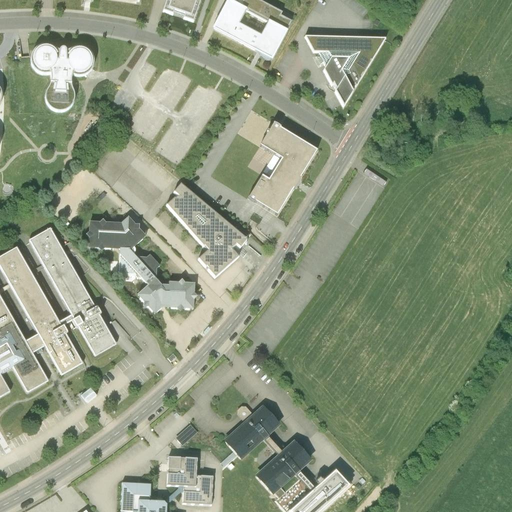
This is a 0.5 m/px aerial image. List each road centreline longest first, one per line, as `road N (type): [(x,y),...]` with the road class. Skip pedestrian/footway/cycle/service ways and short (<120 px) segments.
road 1 (tertiary): [(0,508),(116,435),(194,365),(283,255),(350,148)]
road 2 (unclassified): [(350,148),(198,55),(83,25),(0,26)]
road 3 (tertiary): [(350,148),(441,0)]
